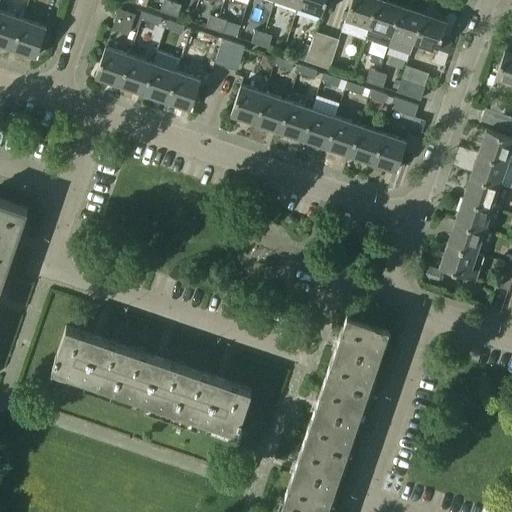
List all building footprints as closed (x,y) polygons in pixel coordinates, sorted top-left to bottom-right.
[(168,13),(172,2),(166,0),(162,0),(159,10),(168,13)] [(321,14),(325,0),(297,0),(296,6),(321,14)] [(363,37),(375,0),(350,0),(341,29),(363,37)] [(387,45),(401,5),(387,0),(375,0),(363,37),(387,45)] [(180,4),(172,2),(168,13),(176,16),(180,4)] [(409,52),(412,42),(422,12),(401,5),(387,45),(409,52)] [(131,26),(135,13),(120,8),(113,28),(129,33),(131,26)] [(161,17),(137,9),(135,13),(131,26),(139,28),(142,19),(159,25),(161,17)] [(0,43),(12,48),(22,18),(0,10),(0,43)] [(436,50),(446,20),(422,12),(412,42),(436,50)] [(213,29),(217,17),(209,14),(205,26),(213,29)] [(226,20),(217,17),(213,29),(222,32),(226,20)] [(36,56),(47,27),(22,18),(12,48),(36,56)] [(183,33),(185,25),(168,19),(165,27),(183,33)] [(259,44),(263,32),(254,30),(250,41),(259,44)] [(314,63),(324,34),(310,30),(300,58),(314,63)] [(271,35),(263,32),(259,44),(267,47),(271,35)] [(338,39),(324,34),(314,63),(328,68),(338,39)] [(225,66),(234,41),(222,38),(214,62),(225,66)] [(236,69),(245,45),(234,41),(225,66),(236,69)] [(118,83),(128,53),(106,46),(96,76),(118,83)] [(511,83),(511,50),(505,48),(495,78),(511,83)] [(143,92),(153,62),(128,53),(118,83),(143,92)] [(290,69),(293,62),(276,56),(274,64),(290,69)] [(165,99),(175,69),(153,62),(143,92),(165,99)] [(318,70),(301,65),(299,72),(316,78),(318,70)] [(373,83),(377,71),(369,68),(365,80),(373,83)] [(191,108),(201,78),(175,69),(165,99),(191,108)] [(386,74),(377,71),(373,83),(382,86),(386,74)] [(338,86),(341,78),(324,72),(321,80),(338,86)] [(419,99),(423,87),(400,79),(396,91),(419,99)] [(362,94),(364,86),(347,80),(345,88),(362,94)] [(252,120),(262,90),(241,83),(231,113),(252,120)] [(385,102),(388,94),(371,88),(368,96),(385,102)] [(277,129),(287,99),(262,90),(252,120),(277,129)] [(415,116),(419,105),(394,96),(390,108),(415,116)] [(300,137),(310,107),(287,99),(277,129),(300,137)] [(324,145),(334,115),(310,107),(300,137),(324,145)] [(503,127),(507,115),(485,107),(481,119),(503,127)] [(346,152),(356,122),(334,115),(324,145),(346,152)] [(511,116),(507,115),(503,127),(511,130),(511,116)] [(369,160),(379,130),(356,122),(346,152),(369,160)] [(508,161),(511,149),(511,136),(486,128),(479,151),(508,161)] [(396,170),(407,140),(379,130),(369,160),(396,170)] [(500,184),(508,161),(479,151),(471,174),(500,184)] [(493,207),(500,184),(471,174),(463,197),(493,207)] [(485,230),(493,207),(463,197),(455,219),(485,230)] [(0,280),(3,281),(16,244),(28,208),(0,198),(0,280)] [(477,252),(485,230),(455,219),(447,242),(477,252)] [(469,276),(477,252),(447,242),(439,265),(469,276)] [(509,289),(511,280),(511,264),(505,262),(497,285),(509,289)] [(367,393),(390,327),(348,312),(325,379),(367,393)] [(119,390),(134,348),(66,326),(52,368),(119,390)] [(184,413),(199,371),(134,348),(119,390),(184,413)] [(237,431),(252,389),(199,371),(184,413),(237,431)] [(345,457),(367,393),(325,379),(303,443),(345,457)] [(305,511),(326,511),(345,457),(303,443),(282,504),(305,511)]
